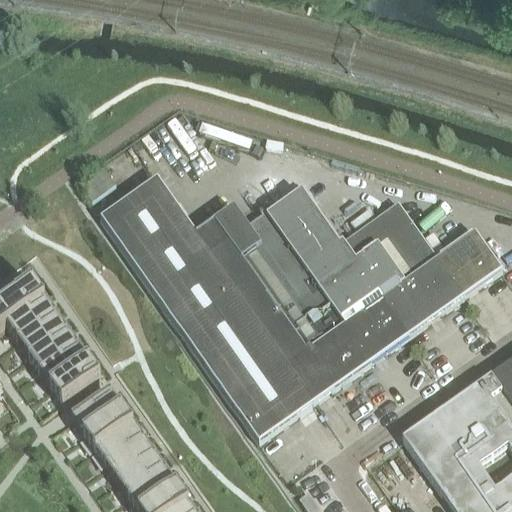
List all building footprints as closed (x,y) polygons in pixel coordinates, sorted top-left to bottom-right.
[(91,209),(115,192),(102,174),(78,190),(91,209)] [(211,260),(198,242),(158,186),(100,226),(259,451),(315,411),(210,261),(211,260)] [(343,250),(304,194),(247,235),(300,309),(318,296),(372,372),(409,346),(342,251),(343,250)] [(438,267),(439,266),(399,210),(343,250),(342,251),(409,346),(465,306),(438,267)] [(300,309),(247,235),(234,216),(198,242),(211,260),(210,261),(315,411),(372,372),(318,296),(300,309)] [(479,297),(503,279),(476,240),(439,266),(438,267),(465,306),(479,297)] [(0,340),(7,336),(6,335),(45,308),(44,307),(45,307),(44,306),(34,292),(33,291),(16,302),(0,313),(0,340)] [(45,308),(6,335),(7,336),(17,350),(18,350),(56,323),(55,323),(56,323),(46,309),(45,308)] [(56,323),(18,350),(18,351),(18,352),(28,366),(28,365),(29,366),(67,339),(66,338),(67,338),(57,325),(56,324),(56,323)] [(67,339),(29,366),(29,367),(39,381),(40,382),(78,355),(77,354),(78,354),(68,340),(67,339),(67,340),(67,339)] [(78,355),(40,382),(40,383),(50,397),(51,397),(89,370),(88,370),(89,370),(79,355),(78,355)] [(89,370),(51,397),(51,398),(61,413),(61,412),(62,413),(63,414),(85,399),(91,395),(101,387),(100,386),(100,385),(90,371),(89,371),(89,370)] [(511,372),(492,387),(511,414),(511,372)] [(511,511),(511,414),(492,387),(405,448),(442,501),(450,495),(462,511),(511,511)] [(94,412),(72,427),(73,428),(73,429),(83,444),(84,444),(122,417),(112,402),(111,402),(110,401),(100,408),(100,407),(94,412)] [(122,417),(84,444),(84,445),(94,460),(95,459),(95,460),(133,433),(133,432),(123,418),(122,418),(122,417)] [(133,433),(95,460),(95,461),(105,475),(106,475),(106,476),(144,449),(144,448),(134,433),(134,434),(133,433)] [(144,449),(106,476),(116,491),(117,491),(155,465),(155,464),(145,449),(144,449)] [(155,465),(117,491),(118,492),(117,492),(127,507),(128,507),(166,480),(166,479),(156,465),(155,465)] [(166,480),(128,507),(129,508),(128,508),(131,511),(154,511),(177,496),(177,495),(167,481),(166,480)] [(177,496),(154,511),(187,511),(189,511),(188,511),(188,510),(178,496),(178,497),(177,496)] [(316,511),(308,499),(299,506),(303,511),(316,511)]
